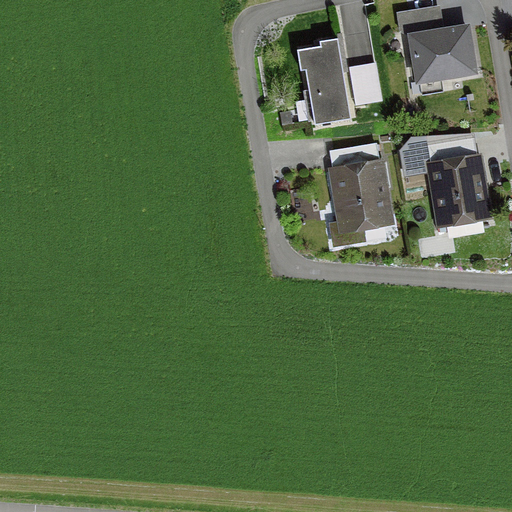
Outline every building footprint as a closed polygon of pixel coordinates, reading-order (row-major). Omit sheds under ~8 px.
[(418,76),(475,66),(467,22),(411,32),(418,76)] [(306,91),(307,91),(312,125),(348,119),(340,68),(342,68),(339,49),(337,50),(335,39),(317,42),(318,47),(294,51),(297,71),(303,70),(306,89),(305,89),(306,91)] [(373,64),(351,67),(358,105),(379,102),(373,64)] [(360,148),(363,166),(330,172),(339,223),(328,225),(332,246),(362,241),(359,227),(369,226),(372,222),(371,218),(386,216),(377,164),(374,164),(371,146),(360,148)] [(475,158),(428,166),(437,218),(452,216),(452,220),(457,222),(467,220),(470,217),(469,213),(484,210),(475,158)]
